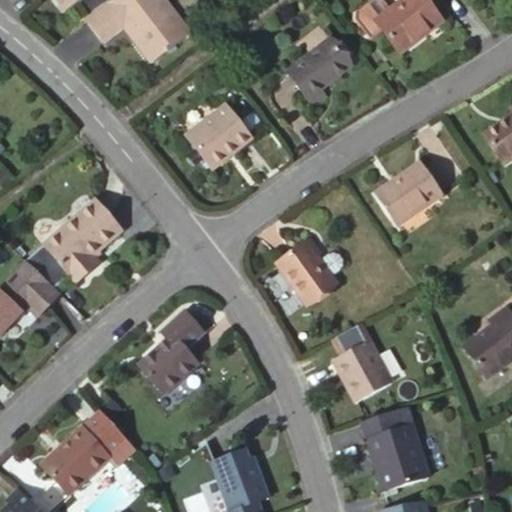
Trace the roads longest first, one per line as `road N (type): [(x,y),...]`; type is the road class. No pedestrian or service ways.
road 1 (residential): [(511,51),(364,139),(198,253)]
road 2 (residential): [(198,253),(104,127),(0,28)]
road 3 (residential): [(328,511),(284,381),(232,290),(198,253)]
road 4 (residential): [(198,253),(0,434)]
